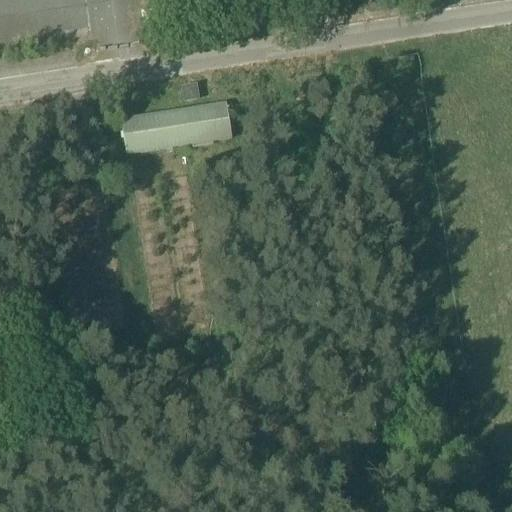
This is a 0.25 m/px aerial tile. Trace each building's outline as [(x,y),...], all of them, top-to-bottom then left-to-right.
[(144,17),(145,26),(154,25),(153,16),(144,17)] [(182,91),(185,104),(197,102),(195,89),(182,91)] [(123,142),(126,158),(192,147),(212,144),(231,141),(226,108),(121,124),(122,135),(123,142)] [(70,126),(71,134),(89,131),(88,123),(70,126)] [(286,193),(296,262),(325,258),(315,188),(286,193)]
